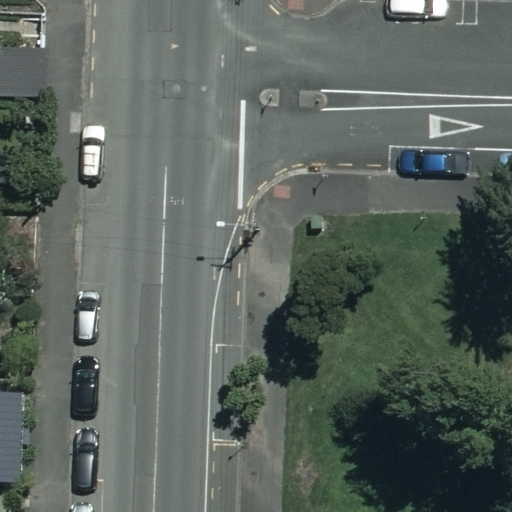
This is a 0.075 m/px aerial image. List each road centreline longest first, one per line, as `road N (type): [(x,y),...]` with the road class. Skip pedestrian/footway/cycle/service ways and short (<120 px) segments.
road 1 (tertiary): [(149,511),(164,92)]
road 2 (residential): [(511,102),(164,92)]
